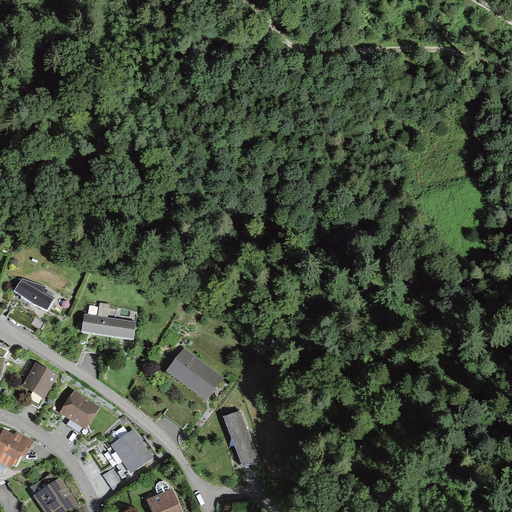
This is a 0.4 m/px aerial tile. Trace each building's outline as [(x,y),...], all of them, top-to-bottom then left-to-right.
[(12,298),(44,318),(52,302),(42,296),(45,289),(21,283),(12,298)] [(111,318),(111,304),(101,304),(101,317),(111,318)] [(83,317),(79,342),(130,349),(134,324),(83,317)] [(218,383),(181,356),(165,378),(202,405),(218,383)] [(53,375),(35,366),(22,392),(40,402),(53,375)] [(94,408),(73,395),(59,418),(80,431),(94,408)] [(256,465),(237,417),(220,424),(239,472),(256,465)] [(150,461),(131,432),(110,447),(128,475),(150,461)] [(13,438),(4,434),(0,441),(0,471),(11,477),(19,462),(21,463),(30,445),(14,436),(13,438)] [(167,484),(157,488),(160,495),(170,491),(167,484)] [(66,511),(71,509),(55,485),(32,501),(39,511),(66,511)] [(176,511),(169,498),(147,510),(147,511),(176,511)]
